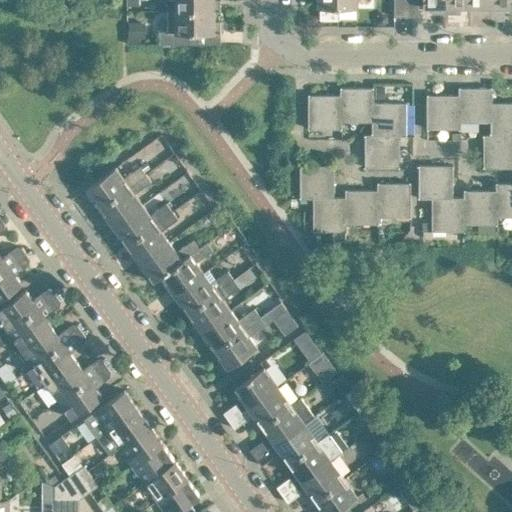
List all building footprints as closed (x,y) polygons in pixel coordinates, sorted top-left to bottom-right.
[(180,0),(181,9),(181,11),(214,11),(221,11),(220,0),(180,0)] [(318,0),(319,7),(320,7),(320,20),(339,20),(339,7),(374,7),(373,0),(318,0)] [(406,0),(394,0),(394,16),(406,16),(406,0)] [(419,16),(418,0),(406,0),(406,16),(419,16)] [(446,0),(423,0),(424,6),(432,6),(432,13),(447,13),(446,0)] [(469,6),(468,0),(446,0),(447,13),(461,13),(461,6),(469,6)] [(214,21),(214,11),(181,11),(181,9),(172,9),(173,31),(160,31),(160,44),(197,44),(197,32),(221,32),(221,21),(214,21)] [(340,87),(340,94),(341,94),(341,121),(342,121),(372,121),(373,121),(373,102),(374,102),(374,87),(340,87)] [(492,102),(493,102),(492,87),(459,87),(459,94),(460,94),(460,121),(491,121),(492,121),(492,102)] [(341,94),(340,94),(308,94),(308,128),(342,128),(342,121),(341,121),(341,94)] [(460,94),(459,94),(427,94),(427,129),(460,128),(460,121),(460,94)] [(511,101),(493,102),(492,102),(492,121),(491,121),(491,134),(491,135),(511,134),(511,101)] [(406,102),(374,102),(373,102),(373,121),(372,121),(372,134),(372,135),(399,135),(399,136),(406,136),(406,102)] [(400,168),(399,136),(399,135),(372,135),(372,134),(365,134),(365,168),(400,168)] [(511,167),(511,134),(491,135),(491,134),(483,134),(484,168),(511,167)] [(300,198),(313,198),(313,197),(335,197),(335,196),(334,164),(300,165),(300,198)] [(453,165),(419,164),(419,198),(432,198),(432,197),(453,197),(453,165)] [(100,206),(146,173),(140,165),(124,177),(116,167),(87,187),(100,206)] [(114,225),(143,204),(135,193),(152,181),(146,173),(100,206),(114,225)] [(411,182),(377,182),(377,189),(378,189),(378,216),(379,216),(411,216),(411,182)] [(511,182),(496,182),(496,189),(497,189),(497,216),(498,216),(511,216),(511,182)] [(378,189),(377,189),(346,189),(345,196),(346,196),(346,223),(347,223),(379,223),(379,216),(378,216),(378,189)] [(497,189),(496,189),(464,189),(464,197),(465,197),(465,224),(466,224),(498,224),(498,216),(497,216),(497,189)] [(346,196),(345,196),(335,196),(335,197),(313,197),(313,198),(314,230),(347,231),(347,223),(346,223),(346,196)] [(465,197),(464,197),(453,197),(432,197),(432,198),(432,231),(465,231),(466,224),(465,224),(465,197)] [(127,243),(172,210),(167,202),(150,214),(143,204),(114,225),(127,243)] [(140,262),(169,241),(162,230),(178,218),(172,210),(127,243),(140,262)] [(161,274),(199,247),(193,239),(177,251),(169,241),(140,262),(154,281),(162,275),(161,274)] [(175,293),(204,272),(196,261),(213,250),(207,242),(199,247),(161,274),(162,275),(175,293)] [(255,275),(278,255),(268,244),(245,264),(255,275)] [(0,271),(26,252),(22,246),(17,246),(3,256),(0,252),(0,271)] [(31,258),(26,252),(0,271),(0,298),(22,283),(15,274),(30,263),(31,258)] [(188,311),(234,278),(228,270),(219,277),(211,267),(204,272),(175,293),(188,311)] [(201,330),(230,309),(223,298),(239,286),(234,278),(188,311),(201,330)] [(0,316),(9,329),(57,295),(53,289),(48,288),(34,298),(27,289),(0,307),(0,316)] [(61,301),(57,295),(9,329),(21,346),(53,324),(47,316),(60,306),(61,301)] [(281,300),(260,315),(215,348),(229,368),(258,347),(250,335),(287,308),(281,300)] [(215,348),(260,315),(255,307),(238,319),(230,309),(201,330),(215,348)] [(33,364),(82,330),(78,324),(73,323),(59,333),(53,324),(21,346),(33,364)] [(86,336),(82,330),(33,364),(46,382),(78,359),(72,351),(85,341),(86,336)] [(58,399),(107,365),(103,359),(98,358),(84,368),(78,359),(46,382),(58,399)] [(111,371),(107,365),(58,399),(71,418),(104,395),(97,386),(111,376),(111,371)] [(249,406),(278,385),(264,366),(235,387),(249,406)] [(0,373),(0,384),(2,387),(13,380),(6,370),(0,373)] [(262,425),(287,407),(291,404),(278,385),(249,406),(262,425)] [(138,407),(125,389),(85,418),(97,436),(138,407)] [(275,443),(305,422),(314,415),(301,397),(291,404),(287,407),(262,425),(275,443)] [(229,420),(242,411),(237,403),(223,412),(229,420)] [(151,425),(138,407),(97,436),(110,454),(120,447),(151,425)] [(248,419),(242,411),(229,420),(235,428),(248,419)] [(390,412),(349,434),(357,448),(398,427),(390,412)] [(334,423),(351,435),(359,425),(342,413),(334,423)] [(289,462),(318,441),(305,422),(275,443),(289,462)] [(163,442),(151,425),(120,447),(132,465),(163,442)] [(302,480),(331,459),(342,452),(329,433),(318,441),(289,462),(302,480)] [(381,461),(402,446),(393,433),(372,449),(381,461)] [(70,445),(62,434),(54,440),(61,451),(70,445)] [(263,440),(250,449),(256,457),(269,448),(263,440)] [(176,460),(163,442),(132,465),(145,482),(176,460)] [(498,459),(511,471),(511,443),(498,459)] [(275,456),(269,448),(256,457),(262,465),(275,456)] [(12,455),(7,449),(0,453),(0,500),(3,501),(3,480),(0,476),(0,468),(11,461),(12,455)] [(315,499),(344,478),(331,459),(302,480),(315,499)] [(188,478),(176,460),(145,482),(158,500),(188,478)] [(84,464),(75,470),(83,482),(91,476),(84,464)] [(83,482),(75,470),(55,485),(80,498),(90,491),(83,482)] [(98,485),(91,476),(83,482),(90,491),(98,485)] [(283,494),(296,485),(290,477),(277,486),(283,494)] [(201,496),(188,478),(158,500),(166,511),(197,511),(191,503),(201,496)] [(324,511),(336,511),(357,497),(361,502),(367,497),(363,492),(358,496),(344,478),(315,499),(324,511)] [(80,498),(55,485),(55,511),(80,511),(80,498)] [(301,493),(296,485),(283,494),(288,502),(301,493)] [(104,511),(113,505),(105,495),(97,501),(104,511)] [(9,511),(10,500),(3,501),(0,500),(0,511),(9,511)]
